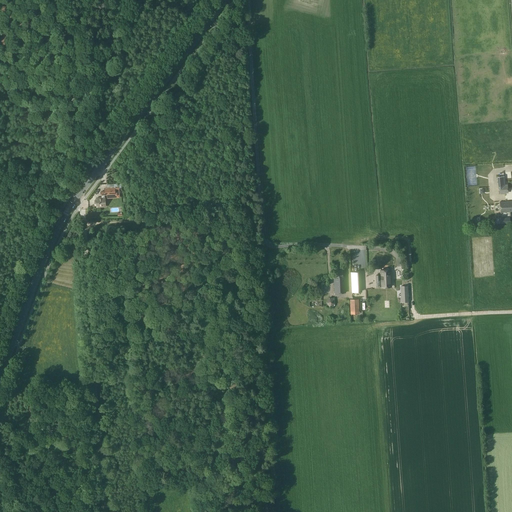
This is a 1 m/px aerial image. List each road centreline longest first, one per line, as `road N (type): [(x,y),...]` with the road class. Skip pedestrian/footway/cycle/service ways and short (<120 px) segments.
road 1 (track): [(80,204),(104,511)]
road 2 (secondary): [(80,192),(225,0)]
road 3 (track): [(511,311),(415,317),(406,237),(362,238),(356,247)]
road 4 (secondary): [(0,373),(48,247),(80,192)]
